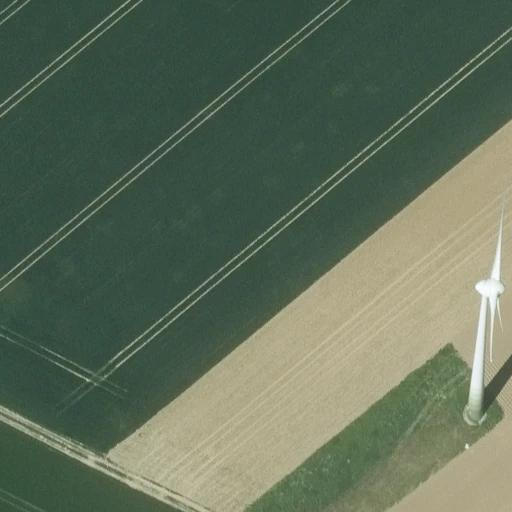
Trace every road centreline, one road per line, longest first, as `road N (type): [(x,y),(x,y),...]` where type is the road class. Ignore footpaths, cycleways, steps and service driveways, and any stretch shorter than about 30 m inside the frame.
road 1 (track): [(0,419),(189,511)]
road 2 (track): [(360,511),(473,415)]
